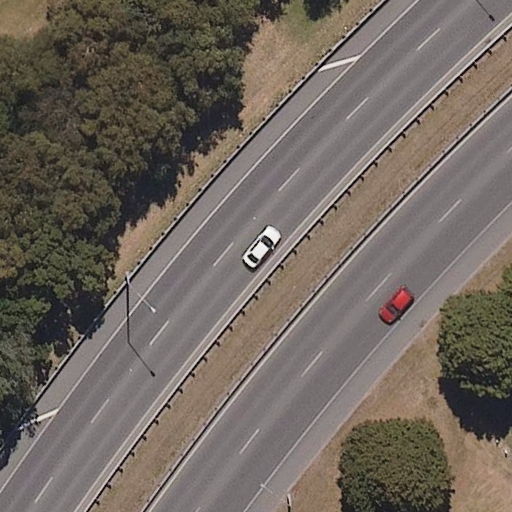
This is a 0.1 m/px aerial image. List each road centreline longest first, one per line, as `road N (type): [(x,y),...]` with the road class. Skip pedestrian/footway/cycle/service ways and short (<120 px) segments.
road 1 (motorway): [(29,511),(193,292),(305,160),(468,0)]
road 2 (motorway): [(511,147),(376,285),(195,511)]
